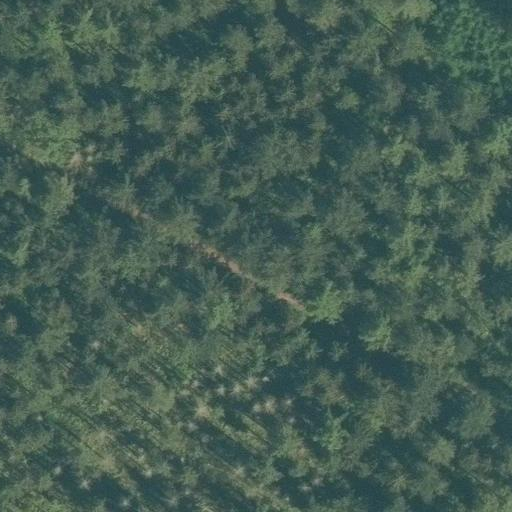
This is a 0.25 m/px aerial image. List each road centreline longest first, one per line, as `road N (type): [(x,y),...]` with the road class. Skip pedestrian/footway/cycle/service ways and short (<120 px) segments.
road 1 (track): [(204,250),(511,422)]
road 2 (track): [(0,140),(204,250)]
